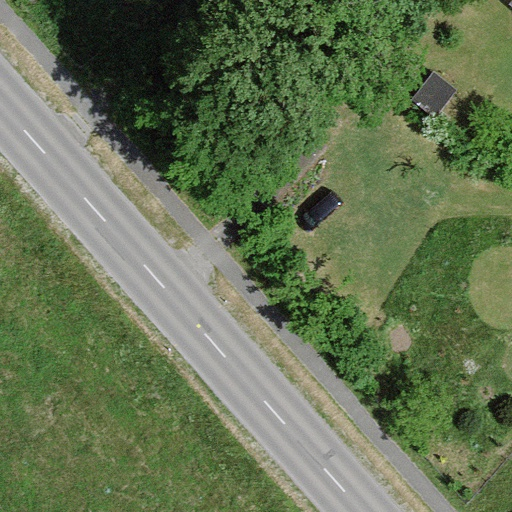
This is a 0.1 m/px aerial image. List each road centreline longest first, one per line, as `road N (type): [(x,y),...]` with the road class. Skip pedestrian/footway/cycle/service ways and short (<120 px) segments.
road 1 (secondary): [(0,103),(361,511)]
road 2 (track): [(248,213),(421,47)]
